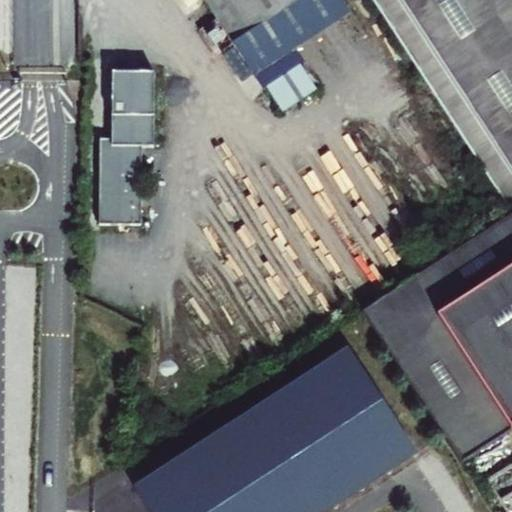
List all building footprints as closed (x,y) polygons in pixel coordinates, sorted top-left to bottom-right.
[(200,0),(184,0),(194,14),(205,7),(200,0)] [(203,0),(233,45),(281,14),(302,0),(203,0)] [(511,0),(372,0),(511,214),(511,213),(511,0)] [(208,37),(215,47),(222,43),(216,32),(208,37)] [(123,72),(109,73),(110,140),(99,140),(100,226),(141,225),(140,147),(151,147),(151,71),(136,72),(136,65),(123,65),(123,72)] [(266,91),(282,114),(315,92),(300,69),(266,91)] [(511,213),(511,214),(361,311),(458,463),(511,428),(511,213)] [(330,511),(417,457),(347,350),(138,485),(153,511),(330,511)]
